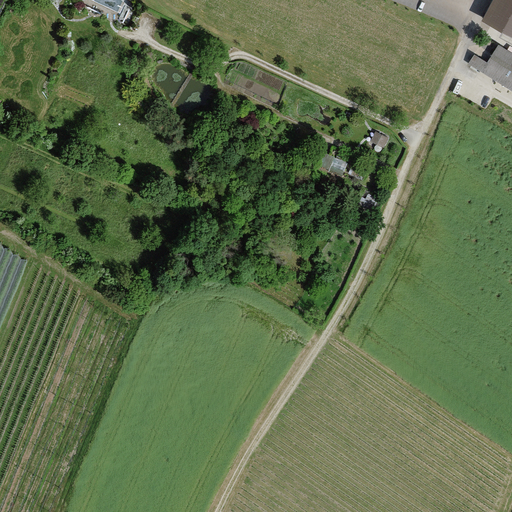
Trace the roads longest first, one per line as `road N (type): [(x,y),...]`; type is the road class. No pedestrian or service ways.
road 1 (track): [(418,135),(354,285),(218,511)]
road 2 (track): [(418,135),(236,52)]
road 3 (track): [(488,0),(418,135)]
road 4 (track): [(236,52),(205,66),(120,32)]
